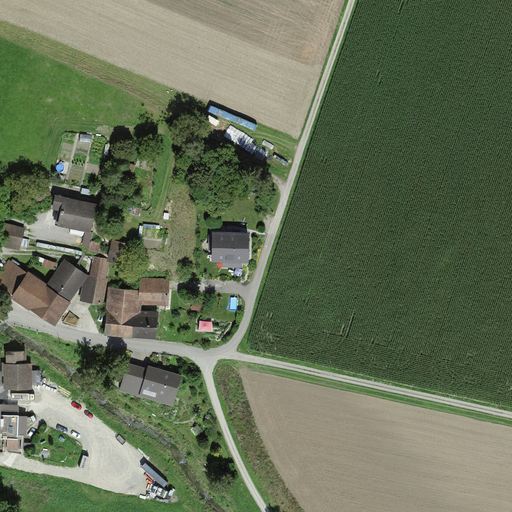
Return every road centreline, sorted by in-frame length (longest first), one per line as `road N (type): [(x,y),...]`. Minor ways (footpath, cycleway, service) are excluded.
road 1 (track): [(267,511),(235,455),(200,355),(295,367),(511,415)]
road 2 (track): [(225,355),(243,333),(356,0)]
road 3 (track): [(103,191),(115,147),(139,131),(172,131),(216,144),(287,193)]
road 4 (unclassified): [(200,355),(84,341),(13,316),(0,321)]
